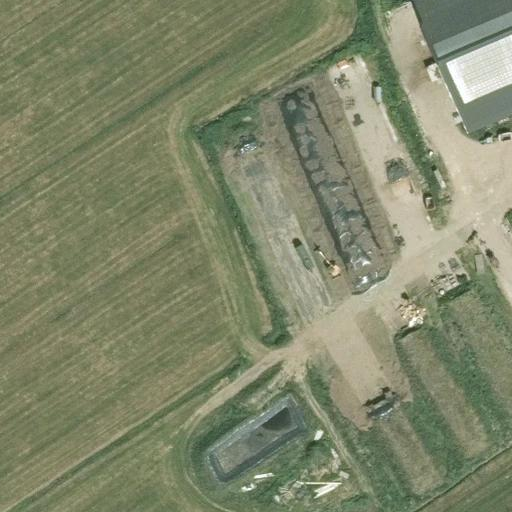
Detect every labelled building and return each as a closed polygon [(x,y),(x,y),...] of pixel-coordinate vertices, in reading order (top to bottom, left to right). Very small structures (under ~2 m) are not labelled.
[(511,0),(413,0),(412,0),(468,130),(471,136),(511,117),(511,0)] [(425,312),(402,324),(413,346),(436,334),(425,312)] [(498,391),(511,384),(511,366),(497,335),(476,345),(498,391)] [(419,346),(451,421),(472,412),(441,337),(419,346)] [(361,357),(412,446),(432,434),(382,345),(361,357)]
